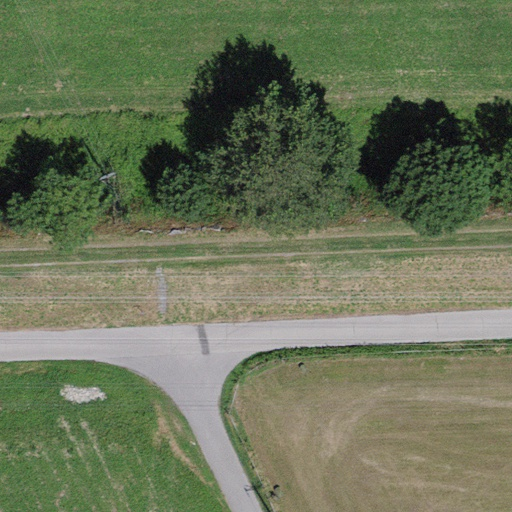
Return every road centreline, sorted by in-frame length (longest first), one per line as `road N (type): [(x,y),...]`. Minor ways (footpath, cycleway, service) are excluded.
road 1 (unclassified): [(511,331),(184,341)]
road 2 (unclassified): [(184,341),(0,352)]
road 3 (unclassified): [(184,341),(194,405),(246,511)]
